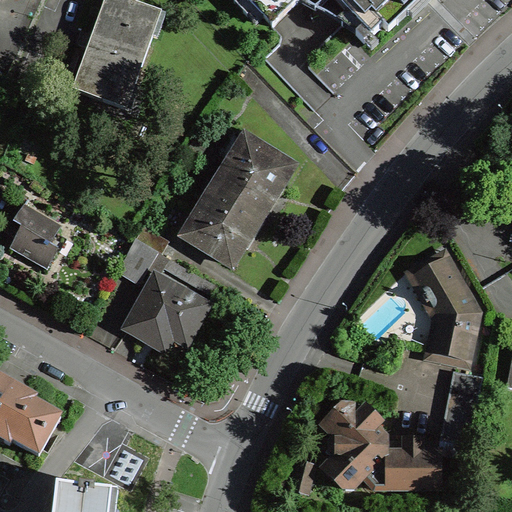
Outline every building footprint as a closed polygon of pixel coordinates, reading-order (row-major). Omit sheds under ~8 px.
[(158,10),(132,0),(104,0),(92,32),(82,29),(78,42),(86,45),(71,87),(124,106),(131,84),(134,84),(154,30),(152,29),(158,10)] [(230,0),(244,14),(252,6),(246,0),(230,0)] [(295,0),(246,0),(252,6),(269,25),(295,0)] [(299,0),(313,8),(321,0),(299,0)] [(408,0),(334,0),(368,34),(379,24),(383,27),(402,9),(401,7),(408,0)] [(409,16),(426,0),(408,0),(401,7),(402,9),(405,11),(409,16)] [(242,137),(212,185),(257,212),(287,165),(242,137)] [(510,191),(511,187),(511,175),(495,160),(486,171),(510,191)] [(505,196),(510,191),(486,171),(477,184),(500,203),(505,196)] [(257,212),(212,185),(181,235),(227,263),(257,212)] [(60,222),(24,201),(11,222),(19,228),(9,245),(45,266),(56,249),(47,244),(60,222)] [(141,223),(133,236),(155,249),(159,251),(166,238),(141,223)] [(133,236),(118,266),(140,277),(155,249),(133,236)] [(470,314),(440,261),(412,277),(437,321),(431,357),(463,362),(470,314)] [(206,304),(154,273),(122,327),(144,338),(152,325),(183,343),(206,304)] [(451,368),(444,401),(472,410),(480,374),(451,368)] [(0,439),(7,443),(9,440),(37,455),(56,416),(30,402),(32,398),(11,386),(13,382),(1,376),(0,377),(0,439)] [(434,485),(434,448),(385,449),(380,454),(372,449),(372,439),(379,432),(371,425),(374,419),(361,404),(359,408),(349,401),(340,401),(324,421),(323,426),(332,438),(332,450),(322,461),(322,468),(342,486),(349,486),(358,476),(370,486),(378,479),(386,486),(434,485)] [(438,433),(467,438),(472,410),(444,401),(438,433)] [(114,511),(116,496),(93,493),(94,489),(80,487),(79,492),(55,489),(52,511),(114,511)]
